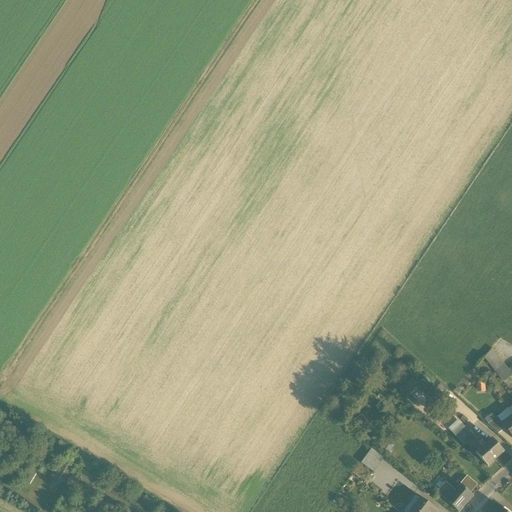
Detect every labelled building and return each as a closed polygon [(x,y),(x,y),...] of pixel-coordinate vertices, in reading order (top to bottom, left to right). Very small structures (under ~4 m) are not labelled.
[(484,358),(487,362),(497,355),(492,349),(484,358)] [(487,362),(491,367),(500,360),(497,355),(487,362)] [(491,367),(494,372),(504,365),(500,360),(491,367)] [(494,372),(498,377),(508,370),(504,365),(494,372)] [(511,373),(509,369),(508,370),(498,377),(502,382),(511,374),(511,373)] [(511,438),(511,416),(502,425),(511,438)] [(487,424),(498,434),(503,430),(495,419),(487,424)] [(451,433),(463,446),(466,443),(471,438),(460,425),(451,433)] [(466,443),(476,454),(481,449),(471,438),(466,443)] [(492,439),(481,449),(476,454),(488,467),(504,452),(492,439)] [(360,464),(373,473),(379,464),(377,463),(380,457),(370,450),(360,464)] [(67,455),(58,471),(56,473),(54,477),(64,484),(78,461),(67,455)] [(467,476),(460,485),(471,494),(478,486),(467,476)] [(460,485),(451,494),(446,501),(458,511),(459,511),(473,496),(471,494),(460,485)] [(442,498),(446,501),(451,494),(443,487),(437,494),(442,498)] [(417,495),(403,511),(408,511),(419,497),(417,495)] [(437,511),(438,511),(419,497),(408,511),(437,511)]
